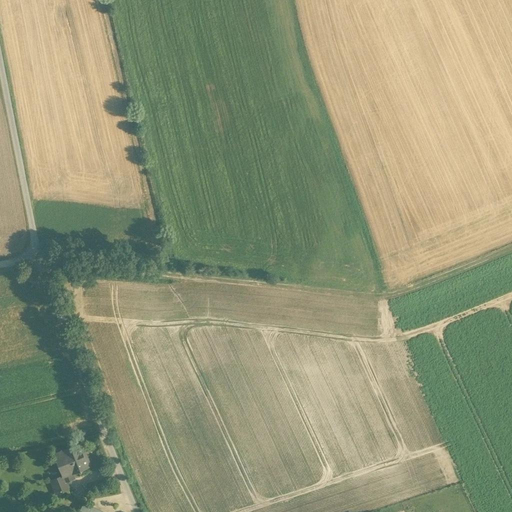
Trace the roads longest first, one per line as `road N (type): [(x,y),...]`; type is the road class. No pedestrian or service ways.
road 1 (track): [(41,266),(74,262),(382,295),(511,247)]
road 2 (unclassified): [(134,511),(38,256),(0,56)]
